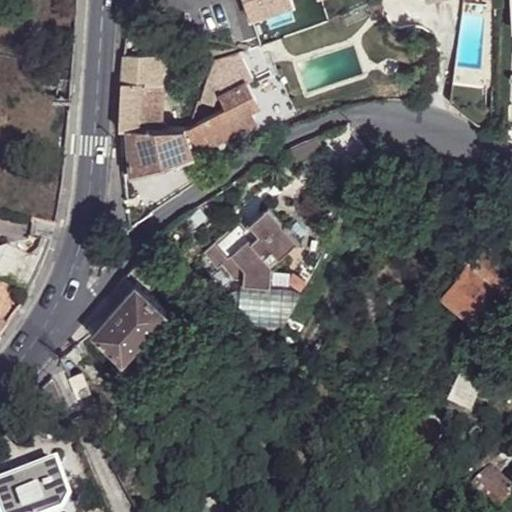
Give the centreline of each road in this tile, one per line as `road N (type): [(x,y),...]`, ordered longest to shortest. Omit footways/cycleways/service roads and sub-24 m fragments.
road 1 (unclassified): [(53,318),(94,290),(165,214),(310,127),(409,109),(511,152)]
road 2 (secondary): [(53,318),(83,237),(106,0)]
